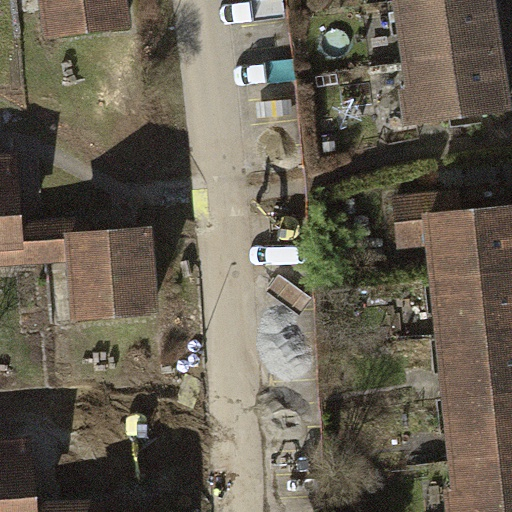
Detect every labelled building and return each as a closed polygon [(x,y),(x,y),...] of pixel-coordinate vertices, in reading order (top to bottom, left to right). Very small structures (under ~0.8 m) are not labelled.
[(31,0),(35,45),(125,38),(122,0),(31,0)] [(428,0),(385,7),(394,68),(496,53),(488,0),(428,0)] [(394,68),(404,130),(506,114),(496,53),(394,68)] [(0,160),(0,253),(16,252),(14,229),(10,160),(0,160)] [(424,245),(421,212),(460,208),(458,187),(394,193),(400,248),(424,245)] [(424,245),(427,274),(511,265),(511,203),(460,208),(421,212),(424,245)] [(58,239),(69,238),(69,226),(14,229),(16,252),(0,253),(0,273),(60,270),(58,239)] [(58,239),(60,270),(63,323),(150,317),(145,233),(69,238),(58,239)] [(511,265),(427,274),(433,336),(511,328),(511,265)] [(511,328),(433,336),(439,398),(511,391),(511,328)] [(511,391),(439,398),(445,461),(511,454),(511,391)] [(0,442),(0,511),(30,511),(30,509),(26,441),(0,442)] [(511,511),(511,454),(445,461),(450,511),(511,511)]
